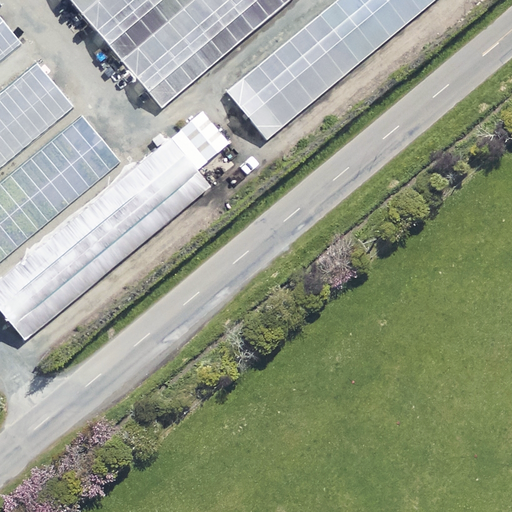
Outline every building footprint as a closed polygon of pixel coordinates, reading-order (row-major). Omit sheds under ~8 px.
[(68,0),(161,108),(288,0),(68,0)] [(335,0),(225,90),(266,140),(438,0),(335,0)] [(0,61),(23,43),(0,15),(0,61)] [(0,93),(0,170),(74,110),(35,64),(0,93)] [(0,280),(0,312),(24,342),(212,186),(198,169),(229,143),(203,111),(0,280)] [(0,182),(0,260),(121,160),(82,115),(0,182)]
